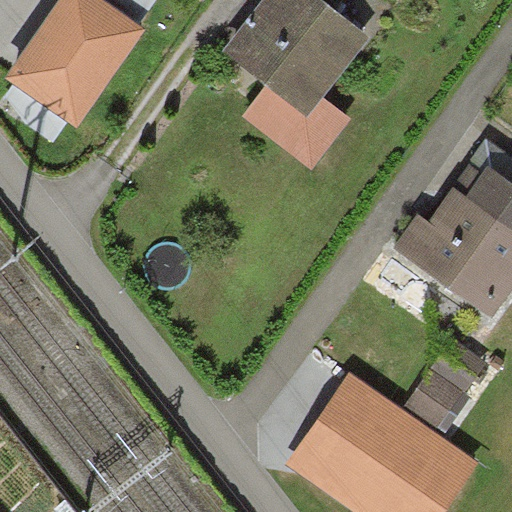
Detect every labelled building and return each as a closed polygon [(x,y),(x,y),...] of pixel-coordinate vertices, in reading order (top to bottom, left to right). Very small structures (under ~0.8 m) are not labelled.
[(95,0),(64,0),(7,83),(77,132),(145,34),(137,29),(95,0)] [(95,0),(137,29),(157,0),(95,0)] [(328,6),(319,0),(266,0),(223,57),(266,90),(244,118),(313,171),(351,122),(324,100),(371,40),(328,6)] [(511,158),(488,141),(430,224),(418,216),(394,251),(494,321),(511,295),(511,158)] [(453,340),(431,371),(465,395),(487,364),(453,340)] [(431,371),(402,412),(442,439),(469,398),(465,395),(431,371)] [(402,412),(350,376),(287,467),(352,511),(447,511),(480,465),(442,439),(402,412)]
